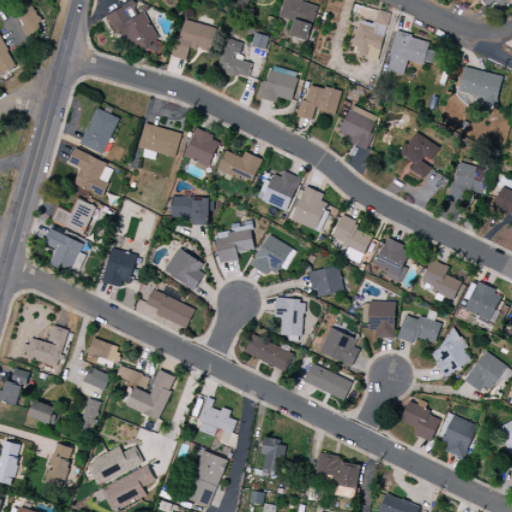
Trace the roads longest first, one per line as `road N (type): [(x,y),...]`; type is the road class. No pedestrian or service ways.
road 1 (residential): [(6,266),(504,511)]
road 2 (residential): [(65,58),(206,100),(324,159),(378,203),(511,264)]
road 3 (tertiary): [(77,0),(0,285)]
